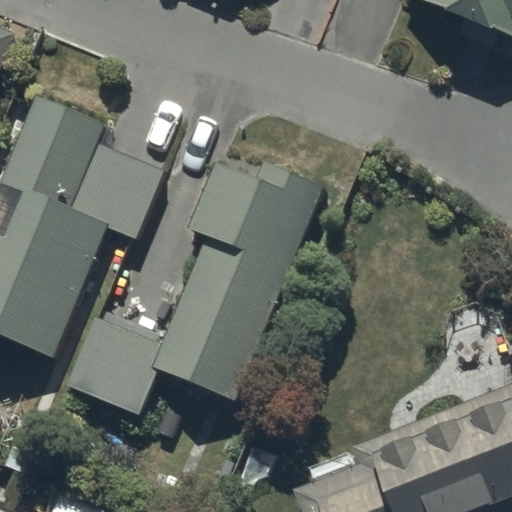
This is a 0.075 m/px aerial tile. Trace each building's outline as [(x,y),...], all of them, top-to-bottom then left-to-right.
[(511,0),(425,0),(511,34),(511,0)] [(0,74),(15,37),(0,30),(0,74)] [(39,97),(0,190),(0,333),(55,356),(110,224),(140,237),(168,170),(98,141),(105,124),(39,97)] [(93,317),(67,387),(141,413),(157,370),(237,398),(314,183),(263,165),(257,180),(216,166),(193,230),(205,235),(167,343),(93,317)] [(360,459),(294,487),(304,511),(511,511),(511,378),(354,446),(360,459)]
